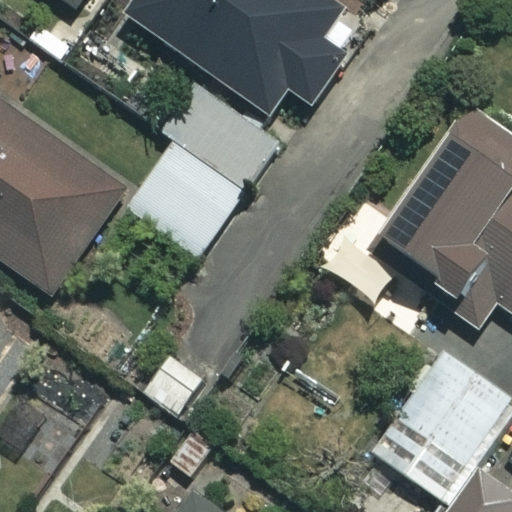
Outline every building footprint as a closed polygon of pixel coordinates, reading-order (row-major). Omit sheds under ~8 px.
[(94,0),(66,0),(85,13),(94,0)] [(272,117),(289,94),(315,113),(356,55),(330,36),(353,5),(346,0),(135,0),(127,13),(272,117)] [(29,116),(0,95),(0,255),(50,291),(153,147),(56,78),(29,116)] [(511,153),(511,141),(469,113),(384,242),(462,293),(451,310),(481,331),(499,303),(511,311),(511,155),(511,153)] [(511,511),(511,456),(491,443),(511,412),(511,398),(449,354),(339,511),(511,511)] [(215,388),(173,356),(146,391),(188,423),(215,388)] [(220,511),(195,494),(182,511),(220,511)]
